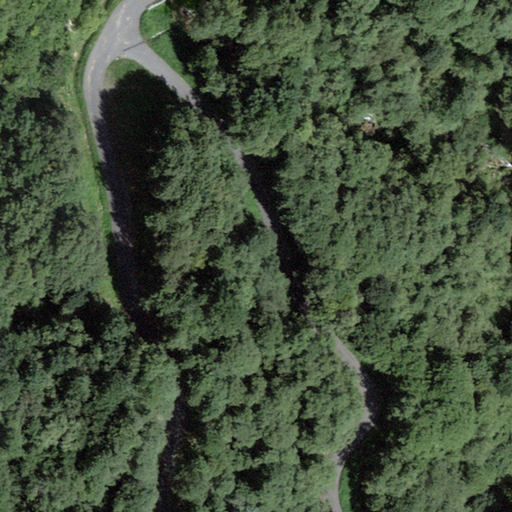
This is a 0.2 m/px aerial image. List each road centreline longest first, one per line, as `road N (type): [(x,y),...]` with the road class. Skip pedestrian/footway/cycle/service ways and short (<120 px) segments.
road 1 (unclassified): [(112,30),(221,125),(258,182),(288,274),(363,378),(371,418),(332,474),(333,511)]
road 2 (unclassified): [(165,511),(178,394),(131,293),(91,100),(112,30)]
